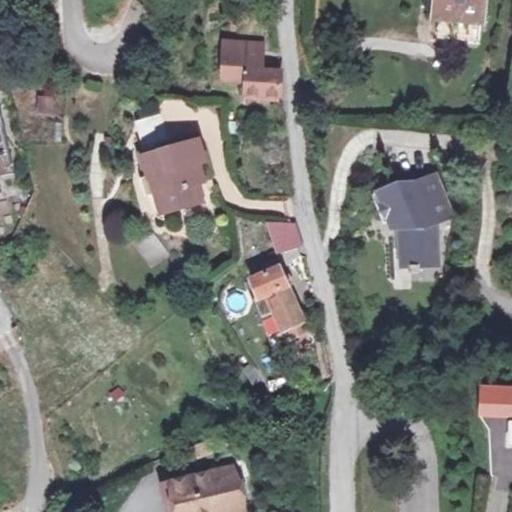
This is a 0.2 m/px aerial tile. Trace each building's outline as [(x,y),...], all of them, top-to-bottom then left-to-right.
[(480,0),(436,0),(435,12),(479,17),(480,0)] [(248,94),(282,98),(280,69),(262,68),(261,41),(223,43),(225,80),(250,80),(248,94)] [(37,97),(39,115),(59,113),(57,95),(37,97)] [(0,257),(3,260),(28,216),(0,98),(0,257)] [(150,119),(160,147),(167,145),(182,140),(173,111),(150,119)] [(207,133),(182,140),(185,149),(170,154),(147,161),(152,175),(152,176),(158,174),(163,191),(160,192),(161,193),(167,211),(209,198),(203,180),(209,177),(205,163),(215,159),(207,133)] [(182,140),(167,145),(170,154),(185,149),(182,140)] [(437,220),(452,214),(437,172),(401,185),(400,181),(373,191),(381,212),(385,210),(391,225),(399,225),(399,243),(409,243),(409,269),(416,269),(417,263),(437,263),(437,220)] [(152,175),(144,177),(150,196),(161,193),(160,192),(163,191),(158,174),(152,176),(152,175)] [(318,343),(279,260),(260,269),(263,275),(253,280),(261,295),(255,297),(266,319),(280,312),(288,328),(291,327),(303,350),(318,343)] [(246,511),(237,470),(169,485),(176,511),(246,511)]
